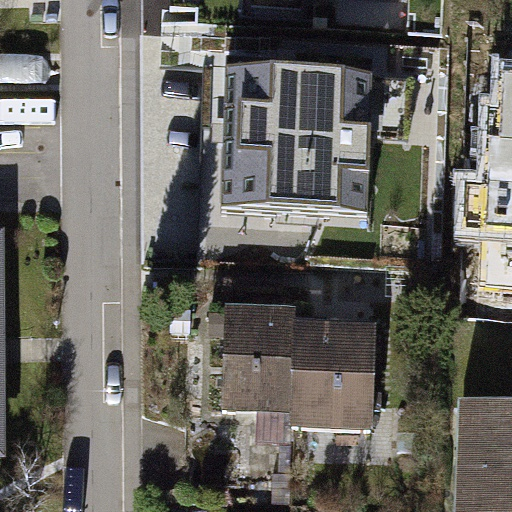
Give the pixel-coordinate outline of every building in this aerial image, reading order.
[(284,67),(227,65),(225,139),(222,217),(369,221),(371,131),(373,69),(284,67)] [(511,80),(501,80),(500,116),(490,116),(487,194),(466,193),(464,242),(511,243),(511,80)] [(297,415),(300,333),(300,318),(227,316),(224,413),(297,415)] [(371,335),(300,333),(297,415),(296,429),(368,432),(371,335)] [(511,511),(511,411),(474,411),(471,511),(511,511)]
